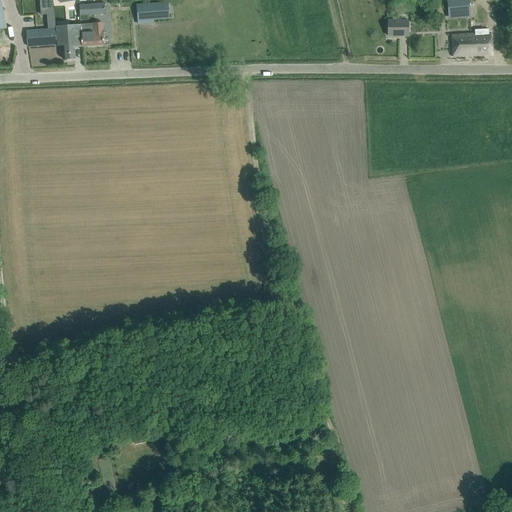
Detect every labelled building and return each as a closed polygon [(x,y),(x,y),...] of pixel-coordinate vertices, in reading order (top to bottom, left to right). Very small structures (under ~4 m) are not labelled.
[(470,13),(468,0),(448,0),(450,15),(470,13)] [(167,3),(167,2),(137,5),(137,9),(138,21),(154,20),(169,19),(167,3)] [(105,13),(104,3),(79,5),(80,15),(94,14),(105,13)] [(388,21),(388,25),(388,35),(408,35),(408,21),(388,21)] [(102,23),(81,24),(81,27),(83,46),(104,45),(103,35),(102,23)] [(81,27),(81,24),(81,27),(55,29),(56,44),(62,44),(64,59),(75,59),(74,46),(81,46),(83,46),(81,27)] [(482,34),(474,35),(475,55),(492,54),(492,44),(491,34),(489,34),(489,28),(482,29),(482,34)] [(56,44),(55,29),(27,31),(28,46),(56,44)] [(474,35),(451,36),(452,56),(475,55),(474,35)]
